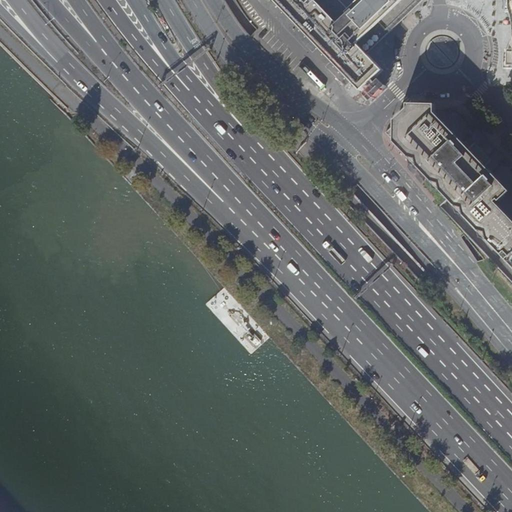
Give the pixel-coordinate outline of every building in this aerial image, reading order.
[(304,0),(334,32),(326,40),(340,54),(332,60),(362,92),(364,89),(379,75),(383,71),(360,46),(369,38),(395,13),(396,12),(408,0),(304,0)] [(379,75),(364,89),(374,99),(388,84),(379,75)] [(395,118),(397,120),(408,109),(410,106),(410,103),(408,103),(408,106),(395,118)] [(397,120),(387,130),(388,131),(412,106),(410,106),(408,109),(397,120)] [(507,256),(511,250),(511,164),(496,149),(483,161),(471,149),(485,137),(458,107),(435,107),(412,106),(388,131),(411,155),(507,256)] [(385,132),(409,157),(411,155),(388,131),(387,130),(385,132)] [(511,261),(507,256),(411,155),(409,157),(511,264),(511,261)]
